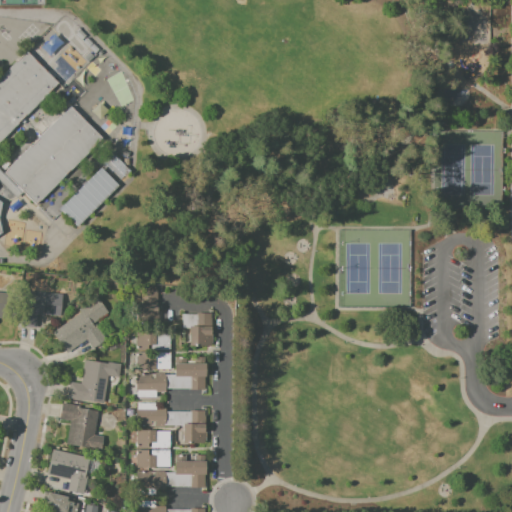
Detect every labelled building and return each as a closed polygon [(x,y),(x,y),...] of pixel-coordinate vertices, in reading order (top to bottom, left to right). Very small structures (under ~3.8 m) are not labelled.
[(0,75),(25,50),(58,83),(0,141),(0,75)] [(70,105),(103,139),(37,206),(23,191),(3,172),(70,105)] [(428,136),(422,132),(418,139),(423,143),(428,136)] [(119,184),(77,226),(59,209),(101,167),(119,184)] [(23,191),(16,198),(0,182),(0,169),(3,172),(23,191)] [(0,235),(1,236),(2,204),(11,194),(5,189),(0,189),(0,235)] [(140,290),(157,290),(157,293),(167,293),(167,318),(140,318),(140,290)] [(0,291),(12,293),(10,319),(0,318),(0,291)] [(25,291),(62,293),(61,316),(37,314),(36,327),(19,326),(20,311),(24,311),(25,291)] [(51,333),(79,313),(77,310),(96,297),(108,314),(94,325),(105,340),(91,350),(85,340),(65,354),(51,333)] [(182,314),(196,314),(196,313),(211,313),(212,345),(188,346),(188,329),(182,329),(182,314)] [(142,326),(169,326),(170,350),(135,350),(135,333),(142,333),(142,326)] [(136,353),(147,353),(147,357),(152,357),(152,353),(170,353),(170,370),(136,370),(136,353)] [(84,360),(107,363),(107,362),(120,364),(117,377),(108,376),(103,404),(66,398),(68,381),(80,383),(84,360)] [(135,374),(174,374),(174,363),(205,363),(205,389),(164,389),(164,392),(155,392),(154,398),(135,397),(135,374)] [(61,402),(78,405),(78,407),(97,411),(93,435),(103,436),(100,452),(65,445),(70,421),(58,419),(61,402)] [(136,402),(155,402),(155,408),(164,408),(164,411),(205,411),(205,443),(182,443),(182,427),(135,426),(136,402)] [(135,430),(155,430),(155,431),(169,430),(170,448),(159,448),(135,448),(135,430)] [(51,449),(89,457),(81,493),(67,490),(69,480),(45,474),(51,449)] [(135,450),(170,449),(170,467),(155,467),(135,467),(135,450)] [(135,471),(150,472),(173,473),(173,461),(204,461),(204,487),(165,486),(165,490),(153,489),(153,495),(135,495),(135,471)] [(46,491),(67,496),(67,500),(76,503),(73,511),(53,511),(42,509),(46,491)] [(164,511),(135,511),(135,500),(155,500),(155,506),(164,506),(164,509),(164,511)]
